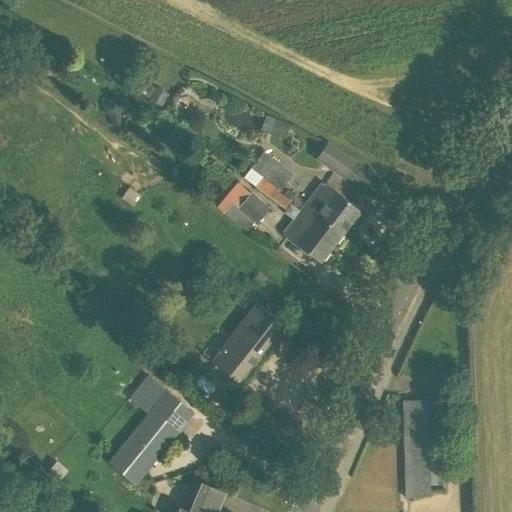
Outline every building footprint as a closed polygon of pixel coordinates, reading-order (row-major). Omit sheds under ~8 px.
[(171,94),(157,87),(150,100),(164,108),(171,94)] [(110,116),(112,127),(121,126),(120,115),(124,110),(123,101),(112,96),(103,104),(104,113),(110,116)] [(137,103),(133,109),(138,113),(143,107),(137,103)] [(281,119),(276,131),(275,135),(286,139),(289,130),(291,123),(281,119)] [(326,144),(317,156),(344,176),(353,163),(326,144)] [(253,167),(264,175),(280,187),(292,172),(265,151),(253,167)] [(291,201),(290,200),(294,195),(287,189),(283,195),(278,190),(280,187),(264,175),(256,185),(286,209),(291,201)] [(344,232),(361,211),(325,180),(307,204),(318,211),(344,232)] [(237,182),(226,195),(232,201),(223,212),(246,230),(254,220),(257,223),(269,209),(237,182)] [(121,200),(133,207),(141,194),(130,186),(121,200)] [(318,211),(307,204),(286,231),(321,261),(344,232),(318,211)] [(190,270),(171,255),(153,279),(172,294),(190,270)] [(238,381),(286,322),(260,302),(214,359),(238,381)] [(194,411),(149,376),(131,399),(147,412),(108,462),(137,484),(158,458),(194,411)] [(427,399),(403,400),(406,498),(430,497),(427,399)] [(215,511),(224,493),(202,482),(191,510),(182,506),(179,511),(215,511)]
